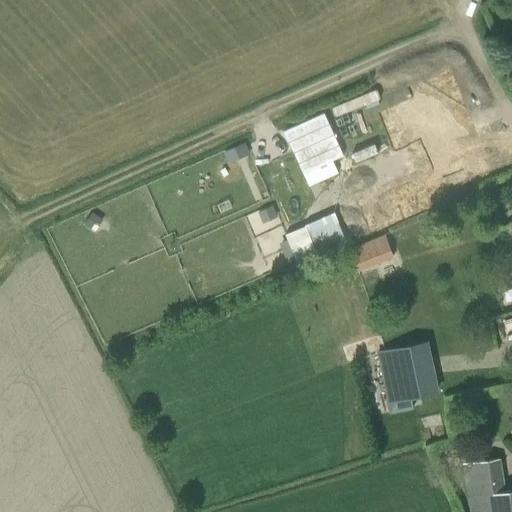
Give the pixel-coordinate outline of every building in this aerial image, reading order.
[(511,14),(511,0),(500,5),(505,17),(511,14)] [(388,136),(389,136),(393,146),(411,138),(411,140),(429,132),(443,166),(477,151),(461,112),(465,111),(452,82),(431,92),(432,94),(415,102),(417,106),(400,113),(402,119),(385,126),(387,132),(386,132),(388,136)] [(375,206),(385,231),(459,200),(448,175),(375,206)] [(258,209),(275,248),(318,229),(301,189),(258,209)] [(100,219),(91,213),(84,223),(93,230),(100,219)] [(384,235),(347,250),(356,273),(393,258),(384,235)] [(377,354),(388,402),(439,392),(427,342),(377,354)] [(468,511),(511,511),(511,490),(505,491),(499,458),(461,464),(468,511)]
